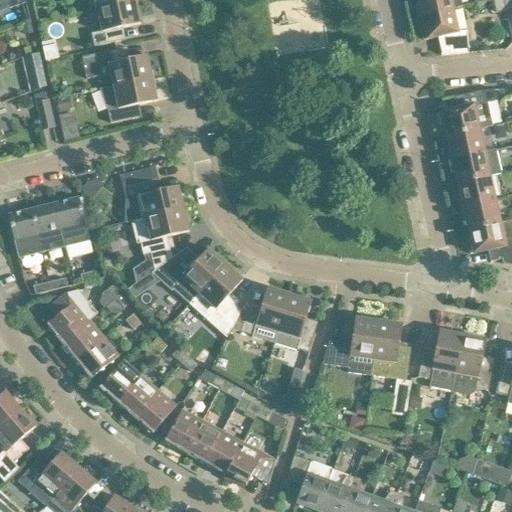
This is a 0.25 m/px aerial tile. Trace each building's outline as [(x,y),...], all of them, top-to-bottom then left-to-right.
[(24,0),(5,0),(9,10),(25,3),(24,0)] [(94,0),(97,10),(135,2),(135,0),(94,0)] [(417,0),(418,4),(415,4),(418,17),(463,7),(460,0),(417,0)] [(503,0),(496,0),(493,1),(496,14),(506,11),(503,0)] [(140,25),(135,2),(97,10),(102,32),(91,34),(94,47),(121,41),(118,29),(140,25)] [(453,10),(418,17),(418,18),(421,17),(423,27),(420,28),(423,41),(438,38),(442,55),(441,55),(441,56),(469,54),(467,30),(458,32),(453,10)] [(54,42),(43,44),(46,60),(57,58),(54,42)] [(111,75),(113,86),(151,78),(147,56),(125,61),(122,49),(82,57),(86,80),(111,75)] [(25,57),(28,71),(41,68),(37,54),(25,57)] [(156,102),(151,78),(113,86),(113,87),(100,90),(100,91),(107,111),(110,124),(137,118),(134,107),(156,102)] [(445,126),(447,136),(479,130),(493,127),(488,104),(497,102),(494,91),(478,92),(454,98),(456,109),(438,113),(441,127),(445,126)] [(67,99),(56,101),(59,114),(70,112),(67,99)] [(42,130),(54,127),(48,101),(36,104),(42,130)] [(77,112),(61,114),(64,139),(80,137),(77,112)] [(446,148),(449,161),(484,153),(479,130),(447,136),(450,147),(446,148)] [(455,173),(458,183),(489,176),(484,153),(449,161),(452,174),(455,173)] [(128,223),(145,219),(183,210),(178,187),(156,192),(150,169),(124,175),(130,201),(128,223)] [(456,195),(459,208),(495,200),(489,176),(458,183),(460,194),(456,195)] [(79,199),(55,204),(66,248),(89,242),(79,199)] [(466,220),(468,230),(500,223),(495,200),(459,208),(462,220),(466,220)] [(42,253),(66,248),(55,204),(31,210),(42,253)] [(31,210),(8,216),(18,259),(42,253),(31,210)] [(183,210),(145,219),(128,223),(134,245),(140,244),(142,252),(150,250),(155,271),(172,259),(167,238),(189,233),(183,210)] [(511,220),(500,224),(500,223),(468,230),(470,241),(467,242),(470,255),(488,251),(490,263),(502,260),(503,265),(511,267),(511,220)] [(189,305),(199,294),(225,265),(208,250),(193,266),(184,258),(165,279),(175,288),(173,290),(189,305)] [(225,265),(199,294),(215,309),(208,317),(218,326),(236,306),(227,298),(242,281),(225,265)] [(83,284),(99,280),(97,271),(80,275),(83,284)] [(50,283),(52,291),(68,288),(66,279),(50,283)] [(36,295),(52,291),(50,283),(33,287),(36,295)] [(107,290),(115,300),(123,293),(115,284),(107,290)] [(247,312),(241,311),(231,330),(253,337),(253,338),(274,344),(289,295),(267,289),(260,310),(249,307),(247,312)] [(61,344),(89,321),(98,315),(79,291),(67,294),(48,309),(56,318),(47,326),(61,344)] [(131,303),(123,293),(115,300),(123,310),(131,303)] [(296,350),(308,353),(316,327),(305,324),(311,302),(289,295),(274,344),(295,351),(296,350)] [(133,331),(141,325),(133,315),(125,321),(133,331)] [(371,377),(373,361),(378,322),(355,319),(352,341),(340,340),(340,343),(329,342),(322,365),(348,369),(347,374),(371,377)] [(61,344),(76,362),(104,339),(89,321),(61,344)] [(401,325),(378,322),(373,361),(371,377),(406,382),(410,349),(398,348),(401,325)] [(451,393),(455,375),(462,336),(439,332),(435,354),(423,351),(418,378),(431,381),(429,389),(451,393)] [(485,341),(462,336),(455,375),(451,393),(466,396),(467,396),(469,396),(470,395),(471,395),(472,394),(473,393),(474,392),(474,390),(475,389),(487,391),(493,365),(481,363),(485,341)] [(167,347),(157,338),(150,346),(160,354),(167,347)] [(119,357),(104,339),(76,362),(91,380),(119,357)] [(172,356),(181,365),(188,357),(178,349),(172,356)] [(198,365),(188,357),(181,365),(191,373),(198,365)] [(117,404),(141,377),(123,362),(99,389),(117,404)] [(511,406),(511,369),(503,367),(496,393),(509,397),(507,405),(511,406)] [(208,384),(219,390),(224,381),(213,375),(208,384)] [(158,392),(141,377),(117,404),(135,419),(158,392)] [(235,387),(224,381),(219,390),(230,396),(235,387)] [(259,389),(253,400),(287,417),(293,405),(259,389)] [(0,427),(21,409),(12,399),(11,399),(5,392),(0,396),(0,427)] [(152,434),(176,407),(158,392),(135,419),(152,434)] [(410,397),(408,408),(417,410),(419,399),(410,397)] [(236,407),(256,417),(261,408),(241,398),(236,407)] [(261,408),(256,417),(285,432),(288,422),(261,408)] [(19,469),(14,463),(29,450),(24,454),(16,444),(35,428),(29,421),(30,420),(21,409),(0,427),(0,479),(3,483),(19,469)] [(164,443),(185,454),(202,422),(181,411),(164,443)] [(222,433),(202,422),(185,454),(205,465),(222,433)] [(205,465),(225,475),(242,444),(222,433),(205,465)] [(345,436),(342,446),(355,451),(359,441),(345,436)] [(276,462),(242,444),(225,475),(226,476),(224,479),(235,486),(237,482),(246,487),(251,476),(269,485),(276,462)] [(46,506),(53,498),(79,468),(68,458),(68,459),(60,453),(44,473),(35,464),(39,460),(38,460),(19,483),(46,506)] [(316,511),(317,511),(328,482),(333,471),(294,457),(287,480),(302,486),(295,504),(316,511)] [(457,470),(472,476),(476,460),(468,457),(459,461),(457,470)] [(511,473),(511,472),(476,460),(472,476),(508,488),(511,473)] [(46,506),(52,511),(88,511),(89,511),(80,503),(96,484),(89,478),(90,477),(79,468),(53,498),(46,506)] [(333,471),(328,482),(317,511),(341,511),(354,478),(333,471)] [(341,511),(366,511),(371,498),(360,493),(361,481),(354,478),(341,511)] [(511,491),(501,488),(497,499),(511,504),(511,491)] [(26,511),(2,490),(0,492),(0,507),(5,511),(26,511)] [(383,502),(371,498),(366,511),(390,511),(397,494),(391,492),(383,502)] [(390,511),(410,511),(402,509),(403,496),(397,494),(390,511)] [(131,511),(134,508),(122,501),(121,502),(113,496),(103,511),(90,511),(89,511),(93,506),(89,511),(88,511),(131,511)] [(446,511),(419,502),(414,511),(446,511)]
